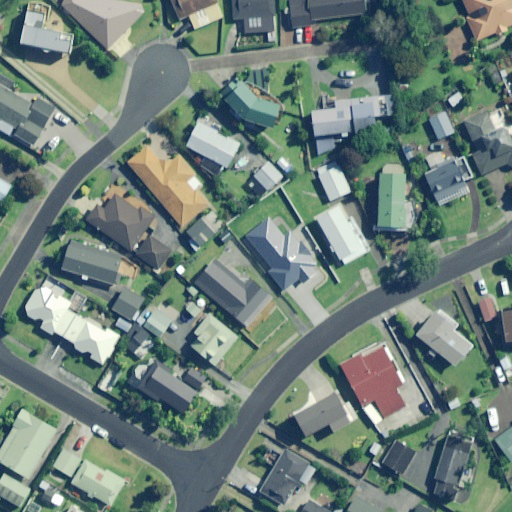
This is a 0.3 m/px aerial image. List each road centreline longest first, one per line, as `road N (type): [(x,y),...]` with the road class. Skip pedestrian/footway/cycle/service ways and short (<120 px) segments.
road 1 (residential): [(205,485),(263,393),(309,347),(419,279),(511,238)]
road 2 (residential): [(0,294),(56,202),(129,126),(168,67)]
road 3 (residential): [(0,358),(205,485)]
